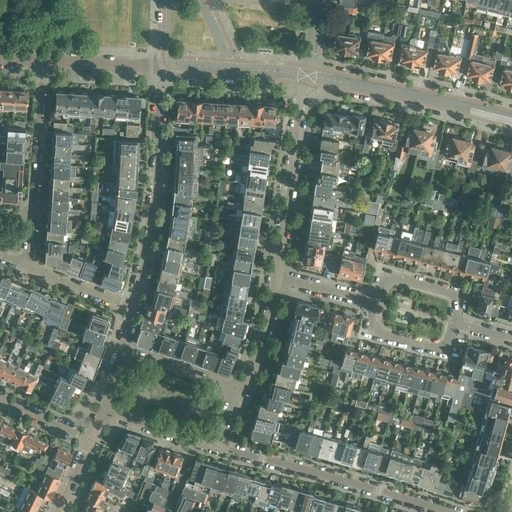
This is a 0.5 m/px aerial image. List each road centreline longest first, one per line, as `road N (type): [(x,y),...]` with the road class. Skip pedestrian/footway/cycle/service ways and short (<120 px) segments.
road 1 (residential): [(450,511),(211,444)]
road 2 (residential): [(130,306),(152,210),(157,67)]
road 3 (residential): [(277,280),(305,75)]
road 4 (tertiary): [(457,105),(305,75)]
road 5 (residential): [(33,212),(39,62)]
road 6 (residential): [(373,302),(374,332),(443,350),(456,323)]
road 7 (residential): [(456,323),(457,295),(421,284),(387,277),(373,302)]
road 8 (residential): [(241,390),(120,348)]
